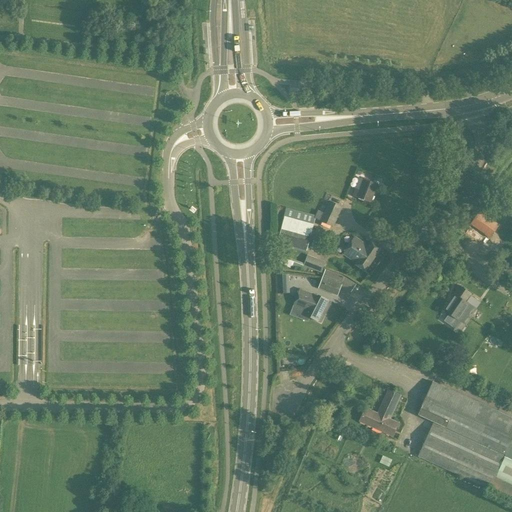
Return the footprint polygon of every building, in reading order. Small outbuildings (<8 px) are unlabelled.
[(300,86),(289,85),(288,93),(299,94),(300,86)] [(363,179),(359,191),(355,189),(353,196),(370,203),(377,184),(363,179)] [(319,221),(333,227),(342,207),(328,201),(319,221)] [(314,235),(311,234),(316,215),(286,208),(277,243),(306,251),(309,242),(312,243),(314,235)] [(479,244),(485,236),(489,239),(493,233),(499,225),(480,211),(470,225),(464,233),(473,240),(479,244)] [(369,246),(355,237),(343,254),(357,264),(356,265),(365,271),(380,248),(371,242),(369,246)] [(325,262),(307,255),(303,264),(282,255),(278,264),(285,267),(286,264),(307,272),(309,268),(321,273),(325,262)] [(345,278),(325,270),(318,288),(337,296),(341,286),(350,292),(355,284),(345,278)] [(276,276),(277,294),(287,293),(286,275),(276,276)] [(444,311),(449,314),(444,321),(453,327),(468,304),(465,302),(471,294),(460,286),(452,296),(454,297),(444,311)] [(317,296),(300,289),(296,297),(293,305),(310,312),(307,316),(320,323),(331,302),(318,296),(317,296)] [(511,418),(432,382),(418,415),(433,422),(417,456),(490,490),(492,486),(505,456),(511,440),(511,418)] [(365,408),(359,421),(392,436),(399,423),(390,419),(401,395),(388,390),(377,413),(365,408)]
